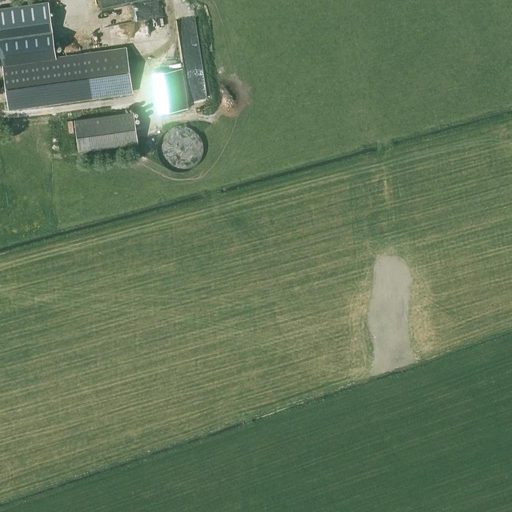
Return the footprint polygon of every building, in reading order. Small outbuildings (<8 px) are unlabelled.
[(143,0),(143,1),(103,8),(106,26),(165,15),(162,0),(143,0)] [(0,65),(2,65),(5,86),(6,96),(8,108),(132,91),(126,48),(56,58),(51,24),(49,16),(50,16),(48,1),(0,8),(0,65)] [(164,112),(193,107),(187,67),(157,71),(164,112)] [(138,142),(133,111),(74,119),(78,151),(138,142)] [(182,125),(176,125),(173,126),(168,128),(163,132),(160,137),(158,139),(157,145),(157,148),(157,153),(159,159),(161,161),(162,164),(167,167),(172,170),(175,171),(178,171),(183,171),(189,169),(192,168),(196,164),(198,162),(201,157),(202,154),(202,152),(203,146),(201,140),(200,137),(197,133),(192,129),(190,128),(184,126),(182,125)]
